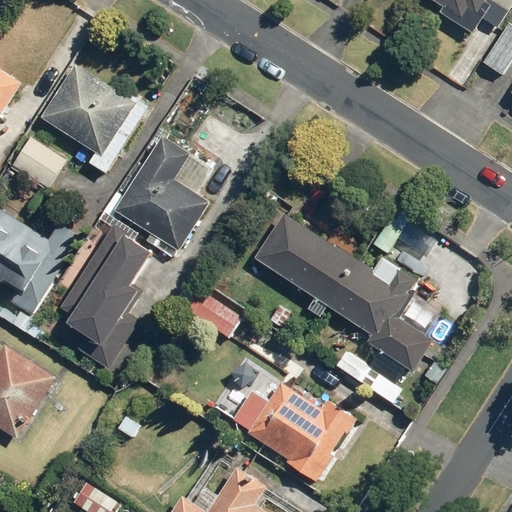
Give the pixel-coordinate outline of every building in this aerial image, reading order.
[(511,0),(438,0),(448,6),(444,12),(492,43),(511,11),(511,0)] [(511,66),(511,27),(489,63),(507,74),(511,66)] [(80,63),(46,116),(107,155),(141,102),(80,63)] [(0,121),(25,82),(0,65),(0,121)] [(196,154),(167,135),(119,211),(121,212),(117,219),(176,256),(180,250),(183,252),(215,201),(180,179),(196,154)] [(70,157),(33,137),(18,166),(55,186),(70,157)] [(281,196),(258,185),(247,209),(270,220),(281,196)] [(401,208),(375,245),(388,254),(414,217),(401,208)] [(63,222),(52,239),(5,209),(0,217),(0,276),(19,289),(12,300),(34,314),(85,237),(63,222)] [(259,257),(377,333),(371,342),(418,372),(438,341),(404,319),(422,292),(416,289),(422,280),(386,257),(377,271),(288,213),(259,257)] [(159,252),(117,225),(63,307),(78,316),(74,321),(91,332),(81,348),(112,369),(127,346),(114,338),(145,291),(137,286),(159,252)] [(232,338),(245,319),(191,282),(178,301),(232,338)] [(61,377),(10,345),(0,359),(0,425),(21,439),(61,377)] [(350,351),(340,365),(365,383),(375,368),(350,351)] [(382,374),(373,389),(397,403),(406,389),(382,374)] [(326,408),(286,383),(274,402),(257,391),(238,420),(255,430),(253,433),(293,459),(291,462),(321,481),(338,455),(336,454),(349,433),(351,435),(362,418),(332,399),(326,408)] [(187,495),(176,511),(272,511),(261,504),(272,487),(241,467),(211,511),(187,495)] [(119,511),(124,505),(89,483),(76,503),(89,511),(119,511)]
